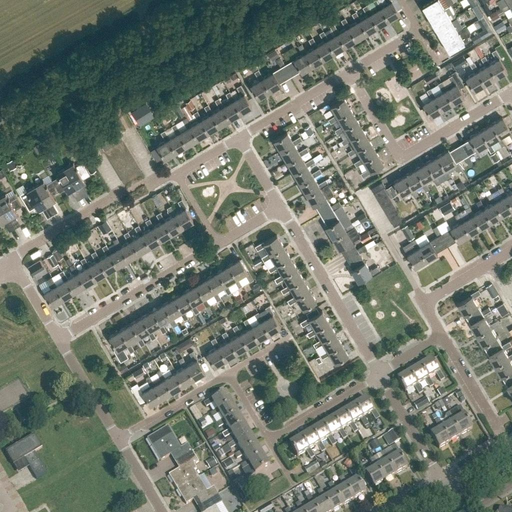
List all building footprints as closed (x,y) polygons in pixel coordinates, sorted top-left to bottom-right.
[(379,8),(381,7),(376,0),(375,0),(372,2),(377,9),(370,13),(368,15),(376,28),(387,21),(379,8)] [(385,0),(388,3),(381,7),(379,8),(387,21),(398,14),(391,2),(392,1),(391,0),(385,0)] [(432,0),(422,6),(428,18),(443,9),(444,9),(448,6),(452,3),(449,0),(432,0)] [(511,2),(509,4),(508,3),(500,8),(502,12),(510,7),(511,10),(511,2)] [(470,9),(477,20),(483,16),(476,5),(471,8),(470,9)] [(368,15),(370,13),(366,6),(362,8),(366,16),(359,20),(357,21),(365,34),(376,28),(368,15)] [(443,9),(428,18),(435,29),(450,21),(450,20),(455,17),(453,14),(454,13),(449,6),(448,7),(448,6),(444,9),(443,9)] [(499,16),(499,15),(496,11),(489,15),(492,21),(499,16)] [(357,21),(359,20),(355,12),(351,15),(355,22),(348,26),(347,27),(354,40),(365,34),(357,21)] [(347,27),(348,26),(344,19),(340,21),(345,29),(338,33),(336,34),(344,47),(354,40),(347,27)] [(492,32),(485,20),(479,23),(484,30),(478,33),(481,39),(492,32)] [(450,21),(435,29),(442,41),(457,32),(450,21)] [(457,32),(442,41),(449,52),(468,40),(466,37),(469,36),(472,34),(470,31),(476,27),(473,23),(462,29),(457,32)] [(496,32),(503,28),(500,23),(493,27),(496,32)] [(336,34),(338,33),(333,25),(329,27),(334,35),(327,39),(325,40),(333,53),(344,47),(336,34)] [(325,40),(327,39),(322,31),(319,34),(323,41),(317,45),(314,47),(322,60),(333,53),(325,40)] [(314,47),(317,45),(312,38),(308,40),(312,48),(306,52),(303,53),(311,66),(322,60),(314,47)] [(300,73),(311,66),(303,53),(306,52),(301,44),(297,47),(301,54),(284,65),(282,66),(289,77),(299,71),(300,73)] [(272,61),(279,57),(275,50),(268,54),(272,61)] [(506,71),(499,59),(500,58),(495,50),(491,52),(495,60),(489,64),(487,65),(495,78),(506,71)] [(487,65),(489,64),(484,56),(480,58),(485,66),(478,70),(476,71),(484,84),(495,78),(487,65)] [(278,84),(289,77),(282,66),(284,65),(279,57),(275,59),(280,67),(262,78),(260,79),(268,92),(279,85),(278,84)] [(461,69),(466,66),(463,60),(458,63),(461,69)] [(455,71),(450,62),(443,67),(448,76),(455,71)] [(476,71),(478,70),(473,62),(469,65),(474,73),(466,78),(466,77),(465,78),(473,91),(474,91),(484,84),(476,71)] [(252,73),(257,70),(253,64),(249,66),(252,73)] [(260,79),(262,78),(257,70),(253,73),(258,80),(249,86),(257,98),(268,92),(260,79)] [(445,90),(444,91),(452,104),(462,97),(463,97),(458,89),(463,86),(455,71),(448,76),(449,77),(448,78),(441,82),(445,90)] [(427,83),(437,77),(434,72),(424,78),(427,83)] [(444,91),(445,90),(441,82),(437,84),(442,92),(434,96),(433,97),(441,110),(452,104),(444,91)] [(251,107),(244,96),(243,95),(245,94),(240,86),(236,88),(240,95),(233,99),(232,100),(240,114),(251,107)] [(433,97),(434,96),(430,88),(426,91),(431,98),(422,103),(430,117),(441,110),(433,97)] [(232,100),(233,99),(229,92),(225,94),(229,102),(222,106),(221,107),(229,120),(240,114),(232,100)] [(221,107),(222,106),(218,98),(214,100),(219,108),(212,112),(210,113),(218,127),(229,120),(221,107)] [(336,118),(350,110),(343,98),(330,107),(335,115),(327,120),(330,124),(337,119),(336,118)] [(189,110),(194,107),(190,100),(185,103),(189,110)] [(148,108),(144,101),(129,109),(134,116),(148,108)] [(210,113),(212,112),(207,104),(203,107),(208,115),(201,119),(199,120),(207,133),(218,127),(210,113)] [(179,106),(173,109),(177,115),(182,111),(179,106)] [(356,120),(350,110),(336,118),(337,119),(341,126),(334,130),(336,134),(344,130),(343,129),(356,120)] [(199,120),(201,119),(196,111),(192,113),(197,121),(190,125),(188,126),(196,140),(207,133),(199,120)] [(498,137),(500,136),(507,132),(511,140),(511,139),(511,132),(510,129),(509,130),(501,117),(490,124),(498,137)] [(188,126),(190,125),(185,118),(181,120),(186,128),(179,132),(177,133),(185,146),(196,140),(188,126)] [(349,139),(363,131),(356,120),(343,129),(344,130),(348,137),(340,141),(343,145),(350,141),(349,139)] [(177,133),(179,132),(175,124),(170,127),(175,134),(168,138),(167,139),(174,152),(185,146),(177,133)] [(498,137),(490,124),(479,130),(487,144),(489,143),(496,138),(500,146),(504,144),(500,136),(498,137)] [(308,136),(314,132),(310,126),(304,129),(308,136)] [(466,156),(467,156),(485,145),(489,153),(493,150),(489,143),(487,144),(479,130),(468,137),(469,139),(459,145),(466,156)] [(167,139),(168,138),(164,131),(160,133),(164,141),(155,146),(163,159),(174,152),(167,139)] [(356,150),(369,142),(363,131),(349,139),(350,141),(354,148),(347,152),(350,156),(357,152),(356,150)] [(280,151),(293,143),(294,145),(302,140),(299,136),(292,141),(287,132),(273,140),(280,151)] [(114,144),(122,139),(119,134),(110,139),(114,144)] [(114,144),(110,139),(100,145),(103,150),(114,144)] [(124,144),(122,139),(114,144),(116,149),(124,144)] [(376,153),(369,142),(356,150),(357,152),(361,159),(354,163),(356,167),(363,162),(362,161),(376,153)] [(286,162),(300,154),(300,156),(308,151),(306,147),(298,152),(294,145),(293,143),(280,151),(286,162)] [(37,144),(33,147),(38,155),(42,152),(37,144)] [(116,149),(114,144),(103,150),(106,155),(116,149)] [(119,153),(127,148),(124,144),(116,149),(119,153)] [(472,163),(467,156),(466,156),(459,145),(448,151),(447,149),(436,156),(444,169),(446,169),(452,164),(457,172),(461,170),(456,162),(463,158),(468,166),(472,163)] [(122,158),(130,153),(127,148),(119,153),(122,158)] [(119,153),(116,149),(106,155),(109,160),(119,153)] [(156,160),(161,157),(156,149),(151,152),(156,160)] [(494,162),(499,159),(495,152),(490,155),(494,162)] [(122,158),(119,153),(109,160),(111,165),(122,158)] [(125,163),(133,158),(130,153),(122,158),(125,163)] [(370,172),(383,164),(376,153),(362,161),(363,162),(367,169),(360,174),(363,178),(370,173),(370,172)] [(293,173),(306,165),(307,166),(314,162),(312,158),(305,163),(300,156),(300,154),(286,162),(293,173)] [(450,176),(446,169),(444,169),(436,156),(425,163),(433,176),(435,175),(442,171),(446,179),(450,176)] [(125,163),(122,158),(111,165),(114,169),(125,163)] [(127,167),(136,162),(133,158),(125,163),(127,167)] [(10,171),(17,167),(13,159),(6,163),(10,171)] [(90,173),(96,170),(89,159),(83,162),(90,173)] [(130,172),(139,167),(136,162),(127,167),(130,172)] [(82,179),(89,175),(81,163),(75,167),(72,163),(64,168),(82,198),(87,194),(82,187),(86,184),(82,179)] [(127,167),(125,163),(114,169),(117,174),(127,167)] [(439,183),(435,175),(433,176),(425,163),(414,169),(422,182),(424,182),(431,177),(435,185),(439,183)] [(307,166),(306,165),(293,173),(299,184),(313,176),(313,177),(321,173),(318,169),(311,173),(307,166)] [(344,174),(349,171),(345,165),(341,168),(344,174)] [(130,172),(127,167),(117,174),(120,179),(130,172)] [(141,172),(139,167),(130,172),(133,177),(141,172)] [(82,198),(64,168),(56,173),(58,177),(51,181),(59,193),(65,189),(68,195),(71,193),(76,201),(82,198)] [(429,189),(424,182),(422,182),(414,169),(404,176),(412,189),(413,188),(420,184),(425,192),(429,189)] [(133,177),(130,172),(120,179),(123,184),(133,177)] [(317,184),(313,177),(313,176),(299,184),(306,195),(319,187),(320,188),(327,183),(325,180),(317,184)] [(418,196),(413,188),(412,189),(404,176),(393,182),(400,196),(409,190),(414,198),(418,196)] [(52,197),(59,193),(51,181),(45,185),(42,180),(34,186),(52,216),(57,212),(52,204),(55,203),(52,197)] [(511,209),(504,196),(506,195),(497,181),(493,183),(502,197),(495,201),(493,202),(501,216),(511,209)] [(370,188),(374,194),(383,188),(382,187),(384,186),(381,182),(370,188)] [(385,189),(391,198),(397,195),(391,185),(385,189)] [(52,216),(34,186),(25,191),(28,195),(21,199),(29,211),(35,207),(39,213),(42,211),(47,219),(52,216)] [(338,201),(330,206),(320,188),(319,187),(306,195),(312,206),(314,205),(320,215),(332,208),(333,210),(340,205),(338,201)] [(377,199),(386,194),(383,188),(374,194),(377,199)] [(4,194),(0,196),(0,206),(14,229),(19,226),(14,218),(18,216),(14,210),(21,206),(13,194),(7,198),(4,194)] [(163,204),(157,194),(151,197),(157,207),(163,204)] [(389,198),(386,194),(377,199),(380,204),(389,198)] [(493,202),(495,201),(490,194),(486,196),(491,204),(484,208),(482,209),(490,222),(501,216),(493,202)] [(392,203),(389,198),(380,204),(382,208),(392,203)] [(192,220),(185,208),(186,207),(181,199),(177,201),(181,209),(174,213),(173,214),(181,227),(192,220)] [(482,209),(484,208),(479,200),(476,202),(480,210),(473,214),(472,215),(480,229),(490,222),(482,209)] [(439,208),(444,215),(454,209),(450,201),(439,208)] [(394,207),(392,203),(382,208),(385,213),(394,207)] [(14,229),(0,206),(0,224),(1,226),(4,224),(8,232),(14,229)] [(173,214),(174,213),(170,206),(166,208),(167,210),(167,212),(168,214),(170,214),(171,215),(164,220),(162,220),(170,234),(181,227),(173,214)] [(397,212),(394,207),(385,213),(388,218),(397,212)] [(472,215),(473,214),(469,207),(465,209),(469,217),(462,221),(461,222),(469,235),(480,229),(472,215)] [(331,238),(345,230),(346,232),(353,227),(351,223),(343,228),(333,210),(332,208),(320,215),(326,226),(325,227),(331,238)] [(162,220),(164,220),(159,212),(155,214),(160,222),(153,226),(152,227),(160,240),(170,234),(162,220)] [(361,223),(368,219),(363,212),(356,216),(361,223)] [(400,217),(397,212),(388,218),(391,223),(400,217)] [(458,242),(469,235),(461,222),(462,221),(458,213),(454,215),(458,223),(441,234),(439,234),(446,246),(457,240),(458,242)] [(112,224),(119,221),(116,215),(109,218),(112,224)] [(403,222),(400,217),(391,223),(393,227),(403,222)] [(152,227),(153,226),(148,219),(145,221),(149,229),(142,233),(141,234),(149,247),(160,240),(152,227)] [(419,229),(425,225),(421,220),(416,223),(419,229)] [(103,234),(111,229),(105,221),(97,225),(103,234)] [(141,234),(142,233),(138,225),(134,227),(138,235),(131,239),(130,240),(138,253),(149,247),(141,234)] [(401,228),(408,241),(414,238),(407,225),(401,228)] [(436,252),(446,246),(439,234),(441,234),(436,226),(432,228),(437,236),(419,246),(418,247),(426,261),(437,254),(436,252)] [(345,230),(331,238),(338,249),(340,248),(346,259),(358,252),(359,253),(366,249),(366,248),(364,245),(356,249),(352,242),(359,237),(360,236),(354,227),(353,227),(346,232),(345,230)] [(130,240),(131,239),(127,232),(123,234),(128,241),(121,246),(119,247),(127,260),(138,253),(130,240)] [(360,236),(359,237),(362,243),(371,238),(367,232),(360,236)] [(262,241),(254,246),(257,250),(264,246),(268,253),(269,254),(282,246),(275,235),(263,242),(262,241)] [(119,247),(121,246),(116,238),(112,240),(117,248),(110,252),(108,253),(116,266),(127,260),(119,247)] [(418,247),(419,246),(415,239),(411,241),(415,249),(407,254),(415,267),(426,261),(418,247)] [(366,248),(375,243),(373,240),(364,245),(366,248)] [(108,253),(110,252),(105,244),(101,247),(106,254),(99,258),(97,260),(106,273),(116,266),(108,253)] [(289,257),(282,246),(269,254),(268,253),(261,257),(263,261),(270,257),(275,264),(275,265),(289,257)] [(97,260),(99,258),(95,251),(90,253),(95,261),(88,265),(87,266),(95,279),(106,273),(97,260)] [(359,253),(358,252),(346,259),(352,269),(350,270),(357,282),(370,274),(371,275),(379,270),(377,266),(369,271),(359,253)] [(47,257),(52,267),(58,264),(53,254),(47,257)] [(87,266),(88,265),(84,257),(80,260),(84,268),(78,272),(76,273),(84,286),(95,279),(87,266)] [(295,268),(289,257),(275,265),(275,264),(267,268),(269,272),(277,268),(281,274),(282,276),(295,268)] [(255,267),(262,263),(260,258),(252,262),(255,267)] [(239,259),(228,265),(236,279),(237,278),(241,285),(248,281),(252,279),(247,271),(246,271),(239,259)] [(33,274),(44,268),(39,261),(29,267),(33,274)] [(76,273),(78,272),(73,264),(69,266),(74,274),(67,278),(65,279),(73,292),(84,286),(76,273)] [(228,265),(217,272),(225,285),(226,284),(231,292),(237,288),(241,285),(237,278),(236,279),(228,265)] [(287,285),(288,287),(302,279),(295,268),(282,276),(281,274),(274,279),(276,283),(283,278),(287,285)] [(65,279),(67,278),(62,270),(58,273),(63,280),(56,284),(54,286),(62,299),(73,292),(65,279)] [(215,291),(222,287),(227,294),(231,292),(226,284),(225,285),(217,272),(206,278),(214,292),(215,291)] [(54,286),(56,284),(52,277),(47,280),(52,287),(43,292),(51,306),(62,299),(54,286)] [(205,297),(209,305),(220,298),(215,291),(214,292),(206,278),(195,285),(203,298),(205,297)] [(288,287),(287,285),(280,290),(282,293),(290,289),(294,296),(295,298),(308,290),(302,279),(288,287)] [(486,287),(492,298),(498,294),(492,283),(486,287)] [(194,304),(201,299),(205,307),(209,305),(205,297),(203,298),(195,285),(184,291),(192,305),(194,304)] [(295,298),(294,296),(286,300),(289,304),(297,300),(302,308),(302,309),(316,301),(315,301),(308,290),(295,298)] [(489,307),(482,312),(474,298),(481,294),(479,290),(471,294),(472,296),(459,304),(465,315),(472,310),(478,321),(485,317),(484,315),(491,310),(489,307)] [(183,310),(190,306),(194,313),(198,311),(194,304),(192,305),(184,291),(173,298),(181,311),(183,310)] [(238,304),(243,301),(239,294),(234,297),(238,304)] [(172,317),(179,313),(183,320),(187,318),(183,310),(181,311),(173,298),(162,304),(171,317),(172,317)] [(161,323),(168,319),(172,326),(177,324),(172,317),(171,317),(162,304),(152,310),(160,324),(161,323)] [(280,327),(272,314),(273,314),(268,306),(265,308),(269,315),(262,320),(261,321),(268,334),(280,327)] [(150,329),(157,325),(162,333),(166,330),(161,323),(160,324),(152,310),(141,317),(149,330),(150,329)] [(491,310),(484,315),(485,317),(478,321),(472,310),(465,315),(477,335),(491,327),(490,325),(488,323),(492,321),(490,317),(493,314),(491,310)] [(315,331),(328,322),(322,312),(322,311),(309,318),(308,317),(300,322),(302,326),(309,322),(313,328),(315,331)] [(261,321),(262,320),(257,312),(254,314),(258,322),(251,326),(250,327),(258,340),(268,334),(261,321)] [(196,316),(201,324),(205,321),(200,313),(196,316)] [(140,336),(146,332),(151,339),(155,337),(150,329),(149,330),(141,317),(130,323),(138,337),(140,336)] [(222,326),(228,323),(224,317),(219,320),(222,326)] [(258,340),(250,327),(251,326),(247,319),(243,321),(247,329),(240,333),(239,334),(247,347),(258,340)] [(497,321),(490,325),(491,327),(477,335),(483,345),(490,341),(496,352),(503,347),(502,345),(492,329),(500,325),(497,321)] [(334,333),(328,322),(315,331),(313,328),(306,333),(308,337),(316,332),(320,339),(321,341),(334,333)] [(129,342),(136,338),(140,345),(144,343),(140,336),(138,337),(130,323),(119,330),(127,343),(129,342)] [(239,334),(240,333),(238,328),(236,325),(232,327),(237,335),(230,339),(228,340),(236,353),(247,347),(239,334)] [(121,347),(125,345),(129,352),(133,350),(129,342),(127,343),(119,330),(108,336),(115,348),(112,350),(119,362),(127,357),(121,347)] [(228,340),(230,339),(225,332),(221,334),(226,341),(219,346),(217,347),(225,360),(236,353),(228,340)] [(341,344),(334,333),(321,341),(320,339),(312,344),(315,348),(322,343),(326,350),(327,352),(341,344)] [(217,347),(219,346),(214,338),(210,340),(215,348),(206,353),(214,366),(225,360),(217,347)] [(509,341),(502,345),(503,347),(496,352),(490,341),(483,345),(496,366),(510,358),(509,356),(505,350),(511,345),(509,341)] [(347,354),(341,344),(327,352),(326,350),(319,354),(321,358),(329,354),(334,363),(347,354)] [(204,372),(196,360),(197,359),(192,351),(189,353),(193,361),(187,365),(185,366),(193,379),(204,372)] [(162,361),(167,358),(164,352),(158,355),(162,361)] [(511,354),(509,356),(510,358),(496,366),(502,376),(509,372),(511,377),(511,361),(511,360),(511,359),(511,354)] [(185,366),(187,365),(182,357),(178,360),(183,367),(176,371),(174,372),(182,385),(193,379),(185,366)] [(427,379),(428,378),(435,374),(440,382),(444,379),(439,371),(438,372),(430,359),(419,366),(427,379)] [(145,370),(150,367),(148,362),(142,365),(145,370)] [(121,373),(128,369),(125,363),(118,367),(121,373)] [(174,372),(176,371),(171,364),(167,366),(169,369),(162,373),(165,378),(163,379),(171,392),(182,385),(174,372)] [(417,385),(424,381),(429,388),(433,386),(428,378),(427,379),(419,366),(408,372),(416,386),(417,385)] [(135,378),(145,372),(142,367),(132,372),(135,378)] [(163,379),(165,378),(162,373),(160,370),(156,372),(150,377),(154,384),(152,385),(160,399),(171,392),(163,379)] [(405,393),(414,387),(418,395),(422,392),(417,385),(416,386),(408,372),(397,379),(405,393)] [(511,377),(509,372),(502,376),(511,392),(511,377)] [(152,385),(154,384),(150,377),(145,379),(147,381),(138,387),(141,392),(149,405),(160,399),(152,385)] [(457,400),(462,397),(459,391),(454,394),(457,400)] [(231,404),(225,393),(212,401),(211,400),(203,405),(206,408),(213,404),(216,410),(218,412),(231,404)] [(362,418),(363,417),(370,413),(375,421),(379,418),(374,411),(366,398),(354,404),(362,418)] [(417,411),(429,404),(425,398),(414,405),(417,411)] [(437,412),(445,407),(441,401),(434,406),(437,412)] [(238,414),(231,404),(218,412),(216,410),(209,415),(212,418),(219,414),(223,421),(224,423),(238,414)] [(353,424),(359,420),(364,427),(368,425),(363,417),(362,418),(354,404),(344,411),(352,424),(353,424)] [(471,429),(463,415),(465,415),(460,407),(449,413),(454,420),(452,421),(460,435),(471,429)] [(194,417),(200,414),(196,408),(191,411),(194,417)] [(342,430),(348,426),(353,434),(357,431),(353,424),(352,424),(344,411),(333,417),(341,431),(342,430)] [(452,421),(454,420),(449,413),(445,415),(450,423),(443,427),(441,428),(450,442),(460,435),(452,421)] [(230,433),(244,424),(238,414),(224,423),(223,421),(215,425),(218,429),(225,425),(229,431),(230,433)] [(346,438),(342,430),(341,431),(333,417),(322,424),(330,437),(331,437),(338,433),(342,440),(346,438)] [(441,428),(443,427),(439,419),(435,422),(439,429),(431,435),(430,434),(430,435),(439,449),(450,442),(441,428)] [(250,435),(244,424),(230,433),(229,431),(222,435),(224,439),(231,435),(235,441),(236,443),(250,435)] [(335,444),(331,437),(330,437),(322,424),(311,431),(319,444),(320,443),(327,439),(331,447),(335,444)] [(175,453),(179,460),(191,452),(187,445),(180,449),(167,427),(146,439),(160,462),(175,453)] [(208,440),(215,436),(211,430),(205,434),(208,440)] [(393,444),(400,440),(394,430),(387,434),(393,444)] [(325,451),(320,443),(319,444),(311,431),(300,437),(308,450),(309,450),(316,446),(321,453),(325,451)] [(242,454),(256,445),(250,435),(236,443),(235,441),(228,446),(230,450),(237,446),(241,452),(242,454)] [(34,453),(42,449),(34,436),(5,453),(13,466),(24,460),(37,481),(47,474),(34,453)] [(314,457),(309,450),(308,450),(300,437),(289,444),(297,457),(305,452),(310,460),(314,457)] [(374,452),(381,447),(376,440),(369,445),(374,452)] [(248,464),(262,455),(256,445),(242,454),(241,452),(234,456),(236,460),(243,456),(247,462),(248,464)] [(407,468),(399,454),(400,454),(395,446),(391,448),(395,455),(389,459),(387,461),(396,475),(407,468)] [(198,464),(191,452),(179,460),(183,467),(168,476),(177,491),(198,478),(194,471),(196,470),(194,466),(198,464)] [(387,461),(389,459),(384,452),(380,454),(385,462),(378,466),(376,467),(385,481),(396,475),(387,461)] [(268,466),(262,455),(248,464),(247,462),(240,466),(242,470),(250,466),(254,474),(268,466)] [(376,467),(378,466),(373,458),(369,461),(374,468),(365,473),(374,488),(385,481),(376,467)] [(209,470),(217,466),(213,459),(205,463),(209,470)] [(226,470),(234,465),(230,459),(223,464),(226,470)] [(348,470),(352,464),(347,461),(343,466),(348,470)] [(315,463),(304,470),(307,475),(319,468),(315,463)] [(212,479),(218,476),(214,469),(208,473),(212,479)] [(365,492),(357,479),(358,479),(353,471),(349,473),(354,480),(347,484),(345,485),(354,499),(365,492)] [(232,483),(237,480),(232,472),(227,474),(232,483)] [(345,485),(347,484),(343,477),(339,479),(344,486),(337,490),(334,492),(343,506),(354,499),(345,485)] [(206,492),(198,478),(177,491),(186,505),(201,497),(205,503),(217,496),(213,488),(206,492)] [(249,479),(238,486),(245,498),(256,491),(249,479)] [(334,492),(337,490),(332,483),(328,486),(333,493),(326,497),(324,498),(331,511),(332,511),(343,506),(334,492)] [(331,511),(324,498),(326,497),(321,490),(317,492),(322,500),(315,504),(313,505),(317,511),(331,511)] [(221,503),(217,496),(205,503),(209,510),(205,511),(217,511),(215,507),(221,503)] [(317,511),(313,505),(315,504),(310,496),(310,497),(306,499),(311,506),(304,510),(302,511),(317,511)] [(302,511),(304,510),(300,503),(295,505),(299,511),(302,511)]
